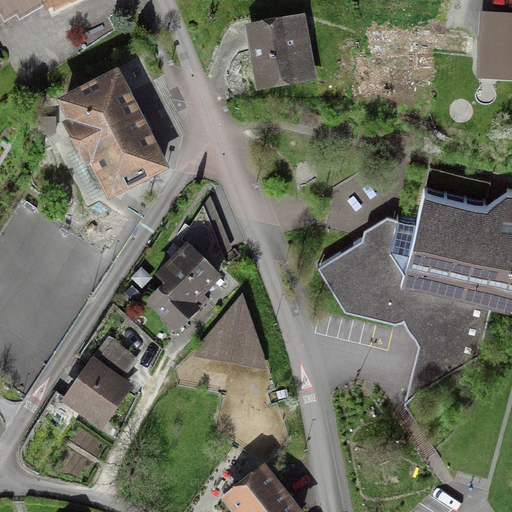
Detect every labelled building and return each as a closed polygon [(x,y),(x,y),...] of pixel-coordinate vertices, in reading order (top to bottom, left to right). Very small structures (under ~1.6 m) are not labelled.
[(56,6),(69,0),(41,0),(46,9),(55,5),(56,6)] [(464,11),(462,32),(478,34),(481,13),(464,11)] [(253,48),(260,85),(296,78),(292,52),(304,50),(299,21),(250,30),(253,48)] [(465,54),(467,39),(414,32),(412,48),(465,54)] [(160,169),(114,78),(62,104),(65,110),(73,125),(68,127),(86,163),(91,160),(109,195),(160,169)] [(422,188),(414,223),(399,285),(486,306),(511,312),(511,191),(505,190),(501,207),(422,188)] [(475,359),(486,306),(399,285),(414,223),(385,216),(374,223),(361,231),(360,238),(316,265),(343,308),(401,322),(417,348),(402,403),(475,359)] [(167,287),(150,304),(174,327),(192,309),(188,305),(215,277),(186,249),(184,250),(189,254),(177,267),(173,262),(157,278),(167,287)] [(259,361),(239,304),(200,350),(259,361)] [(117,376),(131,359),(113,344),(98,361),(117,376)] [(85,411),(99,421),(121,389),(112,383),(92,369),(70,401),(72,402),(68,407),(81,416),(85,411)] [(292,511),(262,473),(226,500),(234,511),(292,511)]
